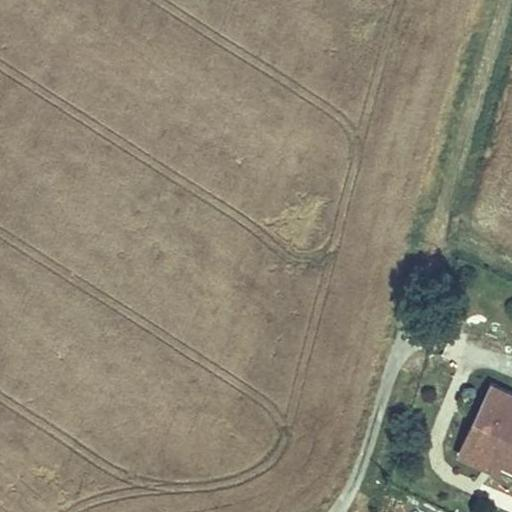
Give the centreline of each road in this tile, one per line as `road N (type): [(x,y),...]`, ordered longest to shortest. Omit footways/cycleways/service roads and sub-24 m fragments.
road 1 (track): [(407,341),(503,0)]
road 2 (residential): [(338,511),(395,356),(407,341),(445,337)]
